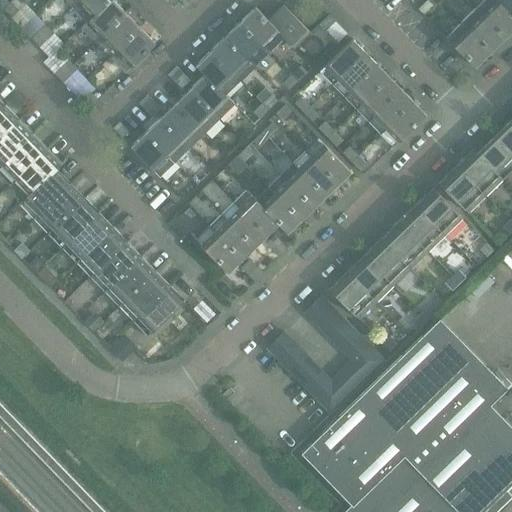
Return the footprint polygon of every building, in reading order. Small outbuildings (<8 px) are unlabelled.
[(25,5),(21,1),(20,0),(12,0),(10,3),(18,11),(25,5)] [(87,22),(110,0),(79,0),(72,7),(87,22)] [(96,42),(126,13),(112,0),(110,0),(87,22),(82,27),(96,42)] [(511,31),(511,16),(495,0),(484,0),(476,8),(505,38),(511,31)] [(511,0),(495,0),(511,16),(511,0)] [(425,16),(433,7),(427,1),(418,9),(425,16)] [(18,11),(10,3),(3,9),(11,18),(18,11)] [(310,33),(283,5),(268,20),(284,37),(295,48),(310,33)] [(284,37),(268,20),(255,7),(240,22),(268,52),(284,37)] [(505,38),(476,8),(461,23),(490,53),(505,38)] [(110,56),(139,27),(126,13),(96,42),(110,56)] [(326,30),(335,21),(329,15),(320,24),(326,30)] [(268,52),(240,22),(225,36),(254,66),(268,52)] [(490,53),(461,23),(446,37),(475,67),(490,53)] [(53,34),(49,30),(45,26),(38,32),(46,41),(53,34)] [(125,72),(155,43),(139,27),(110,56),(125,72)] [(46,41),(38,32),(31,39),(40,47),(46,41)] [(254,66),(225,36),(210,50),(239,80),(254,66)] [(332,85),(365,52),(353,39),(319,72),(332,85)] [(239,80),(210,50),(195,65),(204,74),(224,95),(239,80)] [(344,97),(377,65),(365,52),(332,85),(344,97)] [(77,69),(72,65),(68,61),(62,67),(70,76),(77,69)] [(356,109),(389,77),(377,65),(344,97),(356,109)] [(298,81),(307,73),(301,66),(291,75),(298,81)] [(70,76),(62,67),(55,74),(63,82),(70,76)] [(175,82),(183,74),(176,67),(168,75),(175,82)] [(182,89),(190,81),(183,74),(175,82),(182,89)] [(233,104),(224,95),(204,74),(189,89),(219,118),(233,104)] [(288,90),(298,81),(291,75),(282,84),(288,90)] [(368,122),(401,89),(389,77),(356,109),(368,122)] [(219,118),(189,89),(175,103),(204,133),(219,118)] [(380,134),(413,102),(401,89),(368,122),(380,134)] [(88,108),(97,99),(91,93),(82,102),(88,108)] [(146,111),(154,102),(147,95),(139,103),(146,111)] [(268,110),(278,101),(271,95),(262,104),(268,110)] [(310,107),(301,97),(294,104),(303,113),(310,107)] [(153,118),(161,110),(154,102),(146,111),(153,118)] [(393,147),(426,115),(413,102),(380,134),(393,147)] [(204,133),(175,103),(160,117),(190,147),(204,133)] [(0,137),(19,119),(19,118),(16,121),(12,118),(12,113),(5,106),(5,105),(5,104),(0,109),(0,137)] [(259,119),(268,110),(262,104),(253,112),(259,119)] [(282,120),(291,111),(285,105),(276,114),(282,120)] [(318,116),(310,107),(303,113),(312,122),(318,116)] [(190,147),(160,117),(146,131),(176,160),(190,147)] [(0,163),(1,165),(33,133),(30,136),(27,132),(26,128),(19,120),(20,119),(19,119),(0,137),(0,163)] [(511,119),(511,120),(495,136),(511,154),(511,119)] [(128,132),(119,122),(113,129),(122,138),(128,132)] [(334,131),(325,122),(318,128),(327,137),(334,131)] [(268,139),(277,130),(271,123),(262,132),(268,139)] [(176,160),(146,131),(130,146),(160,176),(176,160)] [(342,140),(334,131),(327,137),(336,147),(342,140)] [(259,147),(268,139),(262,132),(253,141),(259,147)] [(0,173),(10,184),(48,148),(47,148),(44,150),(41,147),(41,142),(33,135),(34,134),(33,133),(1,165),(0,165),(0,173)] [(511,171),(511,154),(495,136),(478,153),(503,180),(511,171)] [(350,172),(318,139),(305,151),(337,184),(350,172)] [(244,162),(253,154),(247,147),(237,156),(244,162)] [(358,156),(349,147),(342,153),(351,162),(358,156)] [(10,184),(25,200),(54,172),(63,163),(62,162),(59,165),(45,151),(48,149),(48,148),(10,184)] [(503,180),(478,153),(474,149),(457,166),(486,196),(503,180)] [(337,184),(305,151),(293,163),(325,196),(337,184)] [(235,171),(244,162),(237,156),(228,165),(235,171)] [(366,165),(358,156),(351,162),(360,171),(366,165)] [(325,196),(293,163),(280,175),(312,208),(325,196)] [(486,196),(457,166),(439,184),(469,213),(486,196)] [(38,214),(70,183),(70,182),(67,185),(54,172),(25,200),(19,205),(20,206),(25,201),(38,214)] [(312,208),(280,175),(268,187),(300,220),(312,208)] [(38,214),(52,229),(85,198),(84,197),(81,200),(68,186),(71,183),(70,183),(38,214)] [(300,220),(268,187),(255,200),(278,224),(287,233),(300,220)] [(463,218),(434,189),(417,205),(446,235),(463,218)] [(278,224),(255,200),(246,191),(234,203),(266,236),(278,224)] [(52,229),(67,243),(99,212),(98,212),(96,214),(90,208),(92,206),(84,199),(85,198),(52,229)] [(266,236),(234,203),(221,215),(253,248),(266,236)] [(446,235),(417,205),(400,222),(429,252),(446,235)] [(76,263),(81,258),(113,227),(113,226),(110,229),(96,215),(99,213),(99,212),(67,243),(61,248),(76,263)] [(253,248),(221,215),(209,227),(241,260),(253,248)] [(511,232),(511,223),(509,220),(502,227),(510,235),(511,232)] [(429,252),(400,222),(382,239),(383,240),(411,269),(429,252)] [(95,273),(127,241),(124,244),(120,240),(119,234),(113,227),(81,258),(95,273)] [(241,260),(209,227),(196,239),(228,272),(241,260)] [(272,251),(281,243),(274,236),(266,244),(272,251)] [(411,269),(383,240),(382,239),(365,256),(366,257),(394,286),(411,269)] [(101,279),(109,287),(141,256),(138,258),(125,245),(128,242),(127,241),(95,273),(90,278),(96,284),(101,279)] [(494,250),(487,242),(480,249),(487,257),(494,250)] [(279,258),(287,250),(281,243),(272,251),(279,258)] [(118,307),(123,302),(156,271),(155,270),(152,273),(149,269),(149,265),(141,257),(142,256),(141,256),(109,287),(104,292),(118,307)] [(394,286),(366,257),(365,256),(348,272),(349,273),(377,302),(394,286)] [(248,275),(256,267),(249,260),(241,268),(248,275)] [(254,282),(263,274),(256,267),(248,275),(254,282)] [(467,277),(459,269),(452,276),(459,284),(467,277)] [(138,317),(170,285),(169,285),(167,288),(153,274),(156,271),(123,302),(138,317)] [(377,302),(349,273),(348,272),(330,290),(359,319),(377,302)] [(459,284),(452,276),(445,283),(452,291),(459,284)] [(147,337),(185,301),(184,299),(181,302),(177,299),(177,294),(170,286),(170,285),(138,317),(132,322),(147,337)] [(318,326),(335,309),(322,296),(305,313),(318,326)] [(202,300),(189,311),(202,325),(214,314),(202,300)] [(434,301),(421,314),(429,321),(441,309),(434,301)] [(326,335),(343,318),(335,309),(318,326),(326,335)] [(429,321),(421,314),(414,321),(422,328),(429,321)] [(335,343),(352,327),(343,318),(326,335),(335,343)] [(484,511),(511,485),(511,428),(491,406),(508,390),(440,320),(301,454),(351,506),(345,511),(484,511)] [(343,352),(360,335),(352,327),(335,343),(343,352)] [(281,363),(298,346),(285,332),(267,349),(281,363)] [(110,348),(121,360),(135,347),(124,335),(110,348)] [(352,360),(368,344),(360,335),(343,352),(352,360)] [(397,344),(390,336),(383,343),(390,351),(397,344)] [(358,387),(385,361),(368,344),(352,360),(342,370),(358,387)] [(289,371),(306,354),(298,346),(281,363),(289,371)] [(297,380),(315,363),(306,354),(289,371),(297,380)] [(306,388),(323,371),(315,363),(297,380),(306,388)] [(331,414),(358,387),(342,370),(332,380),(314,397),(331,414)] [(314,397),(332,380),(323,371),(306,388),(314,397)]
